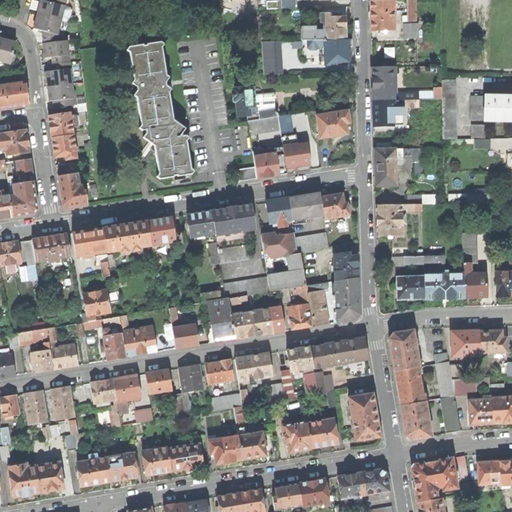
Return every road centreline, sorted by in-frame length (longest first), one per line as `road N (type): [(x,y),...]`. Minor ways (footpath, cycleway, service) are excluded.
road 1 (residential): [(371,327),(0,389)]
road 2 (residential): [(51,223),(365,173)]
road 3 (residential): [(99,503),(396,454)]
road 4 (residential): [(359,0),(365,173)]
road 5 (residential): [(365,173),(371,327)]
road 6 (residential): [(511,315),(371,327)]
road 7 (residential): [(371,327),(396,454)]
